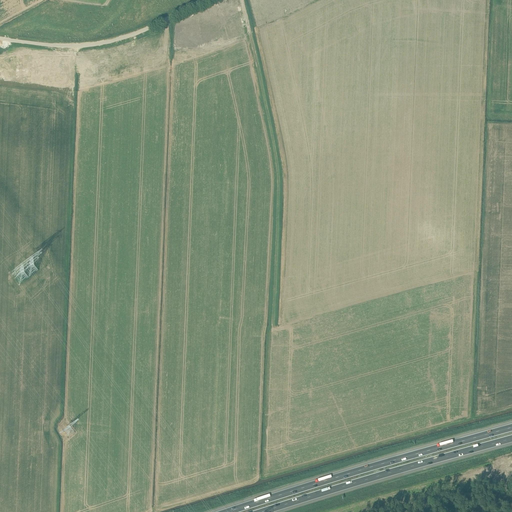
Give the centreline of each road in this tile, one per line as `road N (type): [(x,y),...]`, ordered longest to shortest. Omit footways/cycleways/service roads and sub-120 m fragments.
road 1 (track): [(272,323),(277,169),(246,21)]
road 2 (unclassified): [(0,67),(47,73),(131,66),(291,0)]
road 3 (motorway): [(511,426),(227,511)]
road 4 (tertiary): [(264,0),(111,57),(0,54)]
road 5 (motorway): [(262,511),(511,438)]
road 6 (unclassified): [(235,0),(137,39),(76,47),(0,40)]
